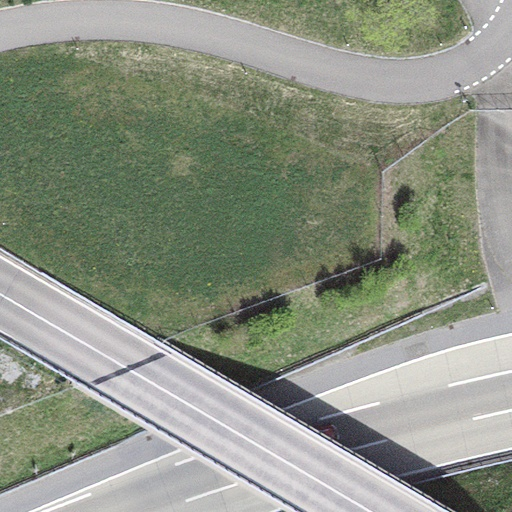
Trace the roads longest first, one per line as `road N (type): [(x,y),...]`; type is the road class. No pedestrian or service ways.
road 1 (residential): [(0,35),(83,23),(157,27),(372,81),(419,83),(485,56),(510,29)]
road 2 (primary): [(0,292),(368,511)]
road 3 (motorway): [(511,410),(373,443),(152,511)]
